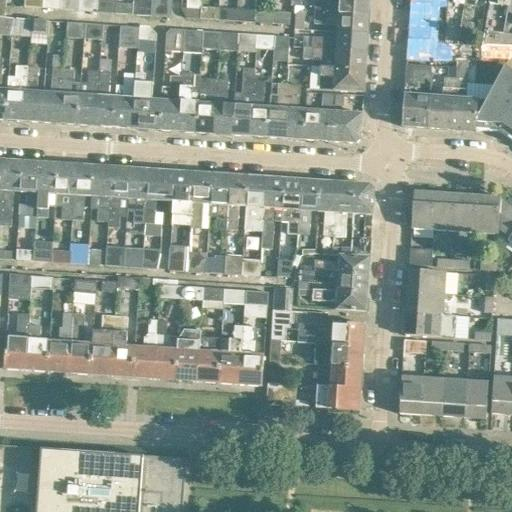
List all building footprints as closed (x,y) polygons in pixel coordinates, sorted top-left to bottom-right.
[(25,0),(25,8),(43,9),(43,0),(25,0)] [(47,0),(43,0),(43,9),(61,10),(61,1),(47,0)] [(79,0),(61,0),(61,1),(61,10),(79,12),(79,0)] [(91,0),(79,0),(79,12),(98,13),(99,0),(91,0)] [(98,13),(115,14),(115,4),(115,0),(98,0),(99,0),(98,13)] [(133,15),(151,17),(152,0),(134,0),(134,5),(133,15)] [(171,0),(152,0),(151,17),(170,18),(171,0)] [(369,18),(370,0),(327,0),(328,3),(316,2),(315,14),(369,18)] [(410,0),(406,61),(436,63),(452,63),(452,44),(437,44),(440,8),(448,8),(448,0),(410,0)] [(134,5),(115,4),(115,14),(133,15),(134,5)] [(202,9),(182,8),(181,10),(187,19),(201,20),(202,9)] [(202,9),(201,20),(219,21),(220,9),(202,8),(202,9)] [(220,9),(219,21),(237,22),(238,10),(220,9)] [(256,11),(238,10),(237,22),(254,23),(256,11)] [(274,13),(256,11),(254,23),(273,25),(274,13)] [(274,13),(273,25),(290,26),(291,14),(274,13)] [(296,26),(296,31),(305,32),(306,13),(302,13),(297,15),(296,26)] [(338,26),(338,34),(368,36),(369,18),(315,14),(314,25),(338,26)] [(0,35),(12,37),(13,19),(6,19),(0,18),(0,35)] [(31,38),(31,33),(32,21),(13,19),(12,37),(31,38)] [(32,21),(31,33),(48,35),(49,22),(32,21)] [(459,40),(471,42),(474,24),(462,22),(459,40)] [(66,38),(85,39),(86,24),(67,23),(66,38)] [(103,26),(86,24),(85,39),(102,40),(103,26)] [(138,49),(138,40),(139,28),(121,27),(120,48),(138,49)] [(152,29),(139,28),(138,40),(156,41),(157,34),(152,29)] [(167,34),(166,52),(184,53),(186,31),(172,30),(167,34)] [(483,45),(503,46),(505,33),(485,30),(483,45)] [(204,32),(186,31),(184,53),(202,54),(203,50),(204,32)] [(203,50),(220,51),(221,33),(204,32),(203,50)] [(239,34),(221,33),(220,51),(238,52),(239,45),(239,34)] [(511,33),(505,33),(503,46),(511,45),(511,33)] [(239,34),(239,45),(256,46),(257,36),(239,34)] [(313,38),(312,50),(366,54),(368,36),(338,34),(337,40),(313,38)] [(274,50),(275,37),(257,36),(256,46),(256,49),(274,50)] [(275,37),(274,50),(288,51),(288,38),(275,37)] [(304,49),(304,60),(312,61),(323,61),(323,68),(335,69),(365,72),(366,54),(312,50),(304,49)] [(60,124),(64,71),(65,57),(54,56),(51,94),(45,93),(43,123),(60,124)] [(0,58),(0,120),(6,121),(8,91),(1,90),(3,58),(0,58)] [(96,127),(114,128),(116,98),(109,97),(112,61),(101,60),(100,73),(96,127)] [(457,63),(455,81),(452,130),(476,132),(476,122),(506,67),(505,67),(499,63),(478,102),(465,101),(466,81),(467,64),(457,63)] [(428,129),(430,98),(416,97),(418,79),(431,80),(432,67),(406,65),(401,127),(428,129)] [(6,121),(24,122),(28,68),(17,67),(16,77),(9,77),(8,91),(6,121)] [(29,67),(24,122),(43,123),(45,93),(37,93),(39,68),(29,67)] [(511,71),(506,67),(476,122),(476,132),(476,131),(500,132),(511,140),(511,71)] [(323,68),(322,76),(335,77),(334,91),(364,93),(365,72),(335,69),(323,68)] [(235,106),(233,136),(250,137),(254,77),(255,70),(244,69),(242,94),(235,94),(235,106)] [(60,124),(79,126),(82,82),(74,82),(75,71),(64,71),(60,124)] [(82,82),(79,126),(96,127),(100,73),(89,73),(89,82),(82,82)] [(179,132),(197,134),(200,89),(194,88),(195,74),(183,73),(183,79),(179,132)] [(136,76),(132,129),(150,130),(155,131),(157,101),(152,101),(153,84),(146,83),(146,74),(136,74),(136,76)] [(116,98),(114,128),(132,129),(136,76),(125,75),(124,87),(117,87),(116,98)] [(254,77),(250,137),(268,138),(270,108),(263,108),(265,78),(254,77)] [(155,131),(179,132),(183,79),(171,78),(170,88),(162,88),(161,101),(157,101),(155,131)] [(201,83),(200,89),(197,134),(214,135),(218,80),(207,79),(207,83),(201,83)] [(214,135),(233,136),(235,106),(227,105),(228,81),(218,80),(214,135)] [(428,129),(452,130),(455,81),(444,80),(443,99),(430,98),(428,129)] [(270,108),(268,138),(287,140),(290,87),(279,86),(278,98),(271,97),(270,108)] [(290,87),(287,140),(305,141),(306,110),(299,110),(300,87),(290,87)] [(335,94),(335,105),(343,106),(344,95),(335,94)] [(305,141),(332,143),(334,112),(306,110),(305,141)] [(334,112),(332,143),(356,144),(361,140),(362,114),(334,112)] [(21,193),(23,162),(6,161),(2,216),(1,226),(11,227),(12,217),(13,193),(21,193)] [(26,217),(37,218),(41,163),(23,162),(21,193),(28,194),(26,217)] [(41,163),(37,218),(48,219),(49,208),(56,208),(59,164),(41,163)] [(62,220),(74,220),(77,166),(59,164),(56,208),(63,209),(62,220)] [(93,197),(95,167),(77,166),(74,220),(84,221),(86,197),(93,197)] [(98,222),(109,223),(113,168),(95,167),(93,197),(92,210),(98,211),(98,222)] [(109,223),(109,229),(119,229),(120,212),(128,213),(131,169),(113,168),(109,223)] [(131,169),(128,213),(134,213),(133,225),(145,225),(149,170),(131,169)] [(172,172),(166,172),(149,170),(145,225),(155,226),(157,202),(164,203),(170,203),(172,172)] [(172,172),(170,203),(174,203),(172,225),(192,226),(196,173),(176,172),(172,172)] [(192,226),(192,228),(202,229),(203,205),(211,205),(213,175),(196,173),(192,226)] [(216,230),(228,231),(231,176),(213,175),(211,205),(210,218),(216,218),(216,230)] [(231,176),(228,231),(238,232),(239,207),(247,208),(249,177),(231,176)] [(246,232),(263,233),(267,178),(249,177),(247,208),(246,232)] [(275,222),(283,223),(284,210),(286,179),(267,178),(263,233),(262,250),(273,250),(275,222)] [(286,179),(284,210),(283,223),(289,223),(289,235),(299,235),(303,181),(286,179)] [(303,181),(299,235),(310,236),(312,212),(319,213),(321,182),(303,181)] [(321,182),(319,213),(326,213),(324,237),(336,238),(339,183),(321,182)] [(348,215),(355,215),(357,184),(339,183),(336,238),(346,239),(348,215)] [(357,184),(355,215),(353,239),(352,253),(370,254),(371,239),(363,239),(365,215),(373,216),(374,190),(370,185),(357,184)] [(414,192),(412,229),(433,230),(435,193),(414,192)] [(435,193),(433,230),(455,232),(457,195),(435,193)] [(457,195),(455,232),(477,233),(479,196),(457,195)] [(479,196),(477,233),(497,235),(497,230),(501,201),(501,198),(479,196)] [(511,208),(501,201),(497,230),(508,238),(507,240),(511,243),(511,208)] [(35,243),(35,250),(34,262),(52,264),(53,252),(54,244),(35,243)] [(71,253),(71,265),(88,266),(89,250),(90,246),(72,245),(71,253)] [(169,272),(189,273),(190,253),(190,248),(171,247),(169,272)] [(323,247),(323,255),(333,255),(334,247),(323,247)] [(107,248),(107,252),(106,267),(124,269),(126,249),(107,248)] [(17,261),(34,262),(35,250),(18,249),(17,261)] [(144,250),(126,249),(124,269),(142,270),(144,250)] [(433,251),(410,249),(409,266),(431,267),(433,251)] [(106,267),(107,252),(89,250),(88,266),(106,267)] [(157,271),(161,251),(144,250),(142,270),(157,271)] [(12,253),(0,251),(0,260),(12,261),(12,253)] [(71,265),(71,253),(53,252),(52,264),(71,265)] [(190,253),(189,273),(207,274),(208,260),(208,259),(208,254),(190,253)] [(207,266),(207,274),(225,276),(226,257),(221,256),(216,259),(215,266),(207,266)] [(303,266),(303,272),(314,273),(314,274),(368,277),(370,258),(351,256),(344,256),(340,256),(339,263),(315,262),(315,267),(303,266)] [(226,257),(225,276),(243,277),(244,260),(244,258),(226,257)] [(261,261),(244,260),(243,277),(260,278),(261,261)] [(438,260),(437,267),(453,268),(454,261),(438,260)] [(467,262),(454,261),(453,268),(467,269),(467,262)] [(289,280),(294,264),(280,263),(279,279),(289,280)] [(480,263),(479,270),(495,271),(495,263),(480,263)] [(446,273),(409,270),(407,294),(444,296),(446,273)] [(337,293),(367,295),(368,277),(314,274),(314,273),(300,272),(299,290),(309,291),(310,284),(313,284),(338,286),(337,293)] [(11,276),(10,288),(32,290),(32,288),(33,277),(11,276)] [(33,277),(32,288),(54,290),(54,279),(33,277)] [(495,277),(487,277),(486,292),(494,293),(495,277)] [(127,278),(126,291),(139,292),(140,279),(127,278)] [(96,294),(97,282),(76,280),(75,293),(96,294)] [(117,294),(117,290),(118,283),(102,282),(101,293),(117,294)] [(161,298),(161,300),(182,301),(183,288),(178,287),(161,286),(161,298)] [(203,289),(183,288),(182,301),(203,303),(203,289)] [(225,291),(203,289),(203,303),(224,304),(225,291)] [(275,289),(271,342),(282,343),(285,343),(286,329),(291,329),(291,324),(294,325),(295,313),(292,313),(294,290),(275,289)] [(336,310),(366,312),(367,295),(337,293),(313,292),(309,291),(299,290),(299,297),(314,298),(314,302),(337,304),(336,310)] [(225,291),(224,304),(245,306),(246,292),(225,291)] [(269,294),(246,292),(245,306),(268,307),(269,294)] [(444,296),(407,294),(406,315),(443,317),(444,302),(448,303),(451,300),(451,297),(444,296)] [(485,314),(493,315),(494,300),(486,299),(485,314)] [(50,341),(49,373),(70,374),(74,316),(74,305),(64,304),(62,329),(59,328),(58,342),(50,341)] [(6,338),(4,370),(27,371),(30,326),(31,316),(18,315),(16,339),(6,338)] [(443,317),(406,315),(405,336),(465,339),(466,319),(443,317)] [(70,374),(91,375),(93,344),(82,343),(84,316),(74,316),(70,374)] [(94,334),(93,344),(91,375),(112,377),(116,318),(103,317),(102,334),(94,334)] [(112,377),(133,378),(135,347),(127,346),(128,319),(116,318),(112,377)] [(511,320),(497,319),(496,336),(511,336),(511,320)] [(135,347),(133,378),(156,380),(159,321),(150,321),(150,334),(145,338),(144,348),(135,347)] [(159,321),(156,380),(177,381),(179,338),(166,338),(167,322),(159,321)] [(316,345),(364,348),(365,325),(334,323),(333,334),(298,332),(297,344),(316,345)] [(27,371),(49,373),(50,341),(40,341),(41,327),(30,326),(27,371)] [(235,328),(234,342),(243,343),(244,329),(235,328)] [(243,343),(241,385),(261,387),(264,356),(253,355),(254,342),(251,342),(252,329),(244,329),(243,343)] [(177,381),(198,383),(200,340),(201,332),(185,331),(179,338),(177,381)] [(200,340),(198,383),(219,384),(222,341),(200,340)] [(427,342),(404,340),(403,353),(424,355),(426,355),(427,342)] [(219,384),(241,385),(243,354),(243,343),(234,342),(222,341),(219,384)] [(282,343),(271,342),(269,363),(280,364),(282,343)] [(446,351),(447,343),(432,342),(432,350),(446,351)] [(446,351),(464,353),(464,345),(447,343),(446,351)] [(315,366),(331,367),(362,369),(364,348),(316,345),(315,366)] [(469,353),(490,354),(491,346),(470,345),(469,353)] [(279,371),(280,364),(269,363),(268,384),(280,385),(281,371),(279,371)] [(314,375),(313,387),(330,388),(361,391),(362,369),(331,367),(331,376),(314,375)] [(399,414),(420,416),(422,378),(402,377),(399,414)] [(511,378),(494,377),(491,415),(511,416),(511,378)] [(442,417),(444,380),(422,378),(420,416),(442,417)] [(442,417),(463,419),(465,381),(444,380),(442,417)] [(465,381),(463,419),(486,420),(486,415),(489,383),(465,381)] [(297,386),(280,385),(268,384),(266,405),(295,407),(297,386)] [(316,409),(360,412),(361,391),(330,388),(313,387),(313,388),(317,388),(316,409)] [(182,511),(187,460),(41,449),(39,478),(32,478),(32,477),(31,477),(29,494),(31,494),(31,493),(38,494),(36,511),(182,511)]
